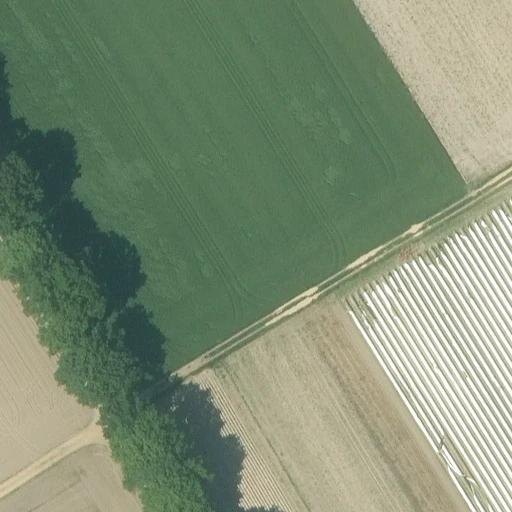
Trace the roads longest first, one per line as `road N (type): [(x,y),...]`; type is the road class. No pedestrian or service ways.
road 1 (track): [(511,169),(108,421)]
road 2 (track): [(0,250),(165,511)]
road 3 (track): [(0,490),(108,421)]
